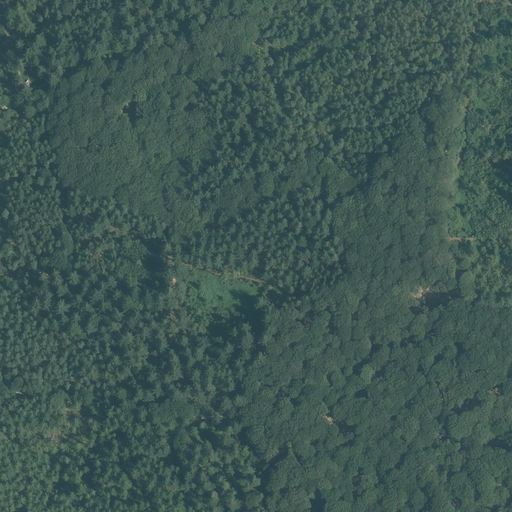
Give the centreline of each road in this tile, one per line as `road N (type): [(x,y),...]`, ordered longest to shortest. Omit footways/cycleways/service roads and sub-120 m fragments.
road 1 (track): [(175,310),(41,269),(18,274),(0,171)]
road 2 (track): [(144,56),(175,310)]
road 3 (track): [(144,56),(303,0)]
road 4 (track): [(184,415),(241,421),(293,511)]
road 5 (track): [(25,100),(144,56)]
